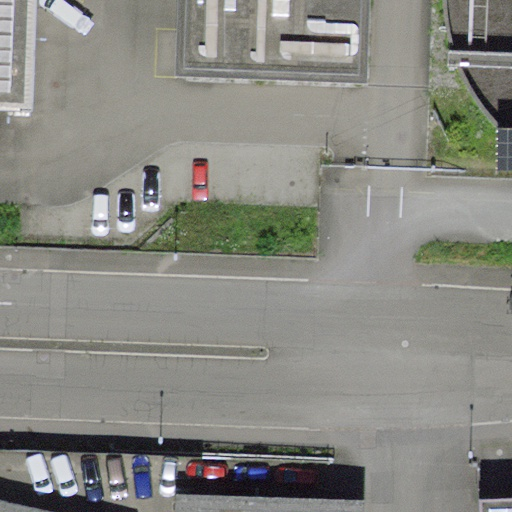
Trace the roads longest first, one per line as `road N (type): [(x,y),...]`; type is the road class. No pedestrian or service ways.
road 1 (tertiary): [(0,345),(511,359)]
road 2 (unknown): [(397,449),(163,486)]
road 3 (unknown): [(163,486),(0,472)]
road 4 (track): [(371,205),(511,213)]
